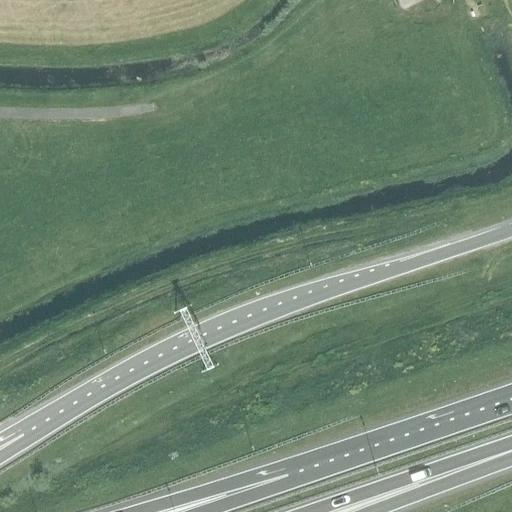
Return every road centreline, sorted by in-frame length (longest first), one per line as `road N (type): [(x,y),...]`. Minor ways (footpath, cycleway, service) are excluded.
road 1 (trunk): [(511,228),(205,336),(34,430)]
road 2 (trunk): [(317,511),(511,444)]
road 3 (trunk): [(511,402),(317,467)]
road 4 (trunk): [(317,467),(142,511)]
road 5 (trunk): [(375,511),(511,460)]
